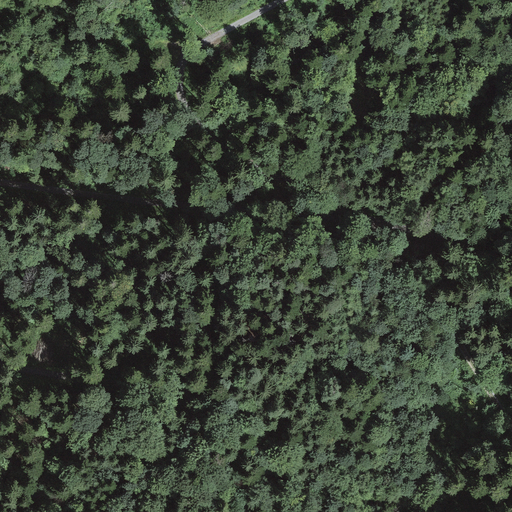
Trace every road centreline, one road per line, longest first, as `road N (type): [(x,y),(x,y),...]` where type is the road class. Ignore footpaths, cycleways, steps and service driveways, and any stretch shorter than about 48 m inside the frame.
road 1 (track): [(511,430),(434,304),(350,217),(249,214),(0,182)]
road 2 (track): [(511,250),(488,253),(350,217),(247,168),(194,123),(178,75),(184,58),(282,0)]
road 3 (track): [(0,362),(235,401),(251,413),(265,443),(279,511)]
